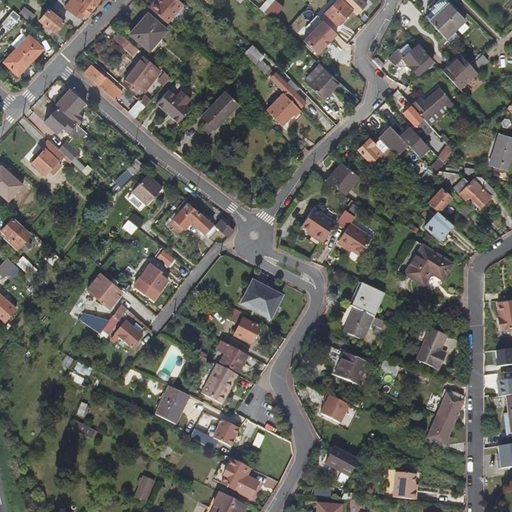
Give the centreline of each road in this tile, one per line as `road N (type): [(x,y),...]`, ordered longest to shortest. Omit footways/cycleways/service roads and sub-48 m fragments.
road 1 (residential): [(270,511),(301,449),(278,375),(314,311),(314,294),(306,279),(262,258),(251,236)]
road 2 (residential): [(251,236),(310,161),(371,104),(375,80),(358,61),(365,36),(399,3)]
road 3 (residential): [(474,511),(476,278),(479,265),(511,241)]
road 4 (residential): [(251,236),(230,208),(58,65)]
road 5 (residential): [(251,236),(215,252),(161,324)]
